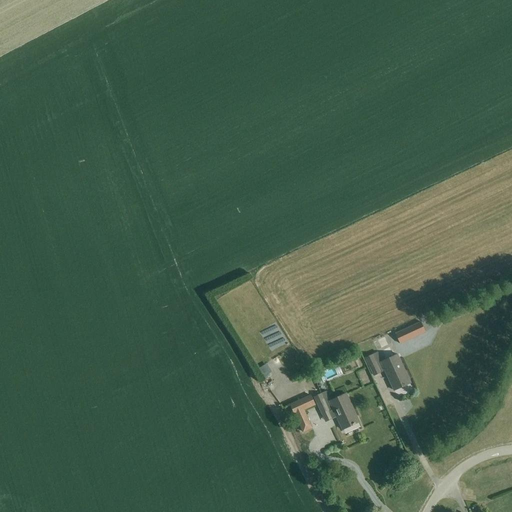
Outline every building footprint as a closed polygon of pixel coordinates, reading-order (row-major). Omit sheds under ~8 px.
[(278,322),(263,329),(272,348),(287,341),(278,322)] [(421,322),(396,333),(401,343),(425,332),(421,322)] [(409,383),(396,354),(381,361),(379,357),(373,359),(371,355),(364,358),(372,375),(383,370),(393,390),(409,383)] [(320,394),(313,397),(321,415),(332,410),(341,430),(358,422),(344,394),(331,400),(326,391),(320,394)] [(295,413),(314,404),(310,396),(291,405),(295,413)] [(407,396),(400,400),(406,411),(414,407),(407,396)]
